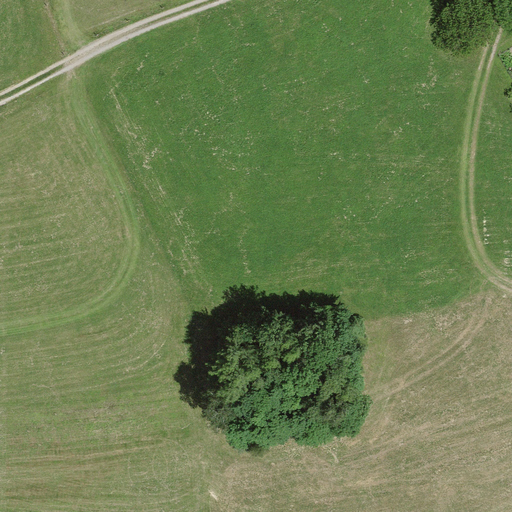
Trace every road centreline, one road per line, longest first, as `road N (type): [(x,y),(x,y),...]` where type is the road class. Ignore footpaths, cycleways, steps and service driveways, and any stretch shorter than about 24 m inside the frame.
road 1 (track): [(511,287),(470,260),(458,233),(458,184),(507,0)]
road 2 (track): [(216,0),(107,41),(0,97)]
